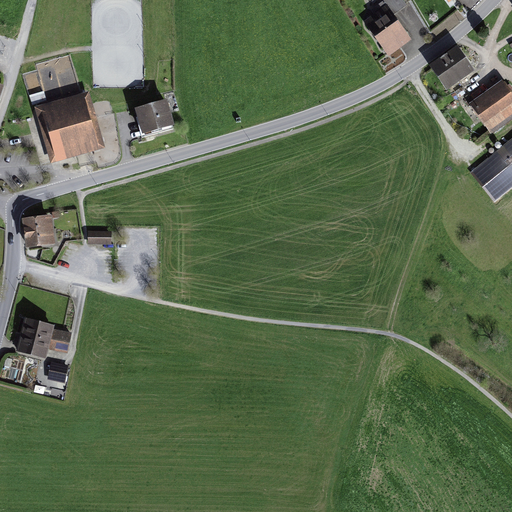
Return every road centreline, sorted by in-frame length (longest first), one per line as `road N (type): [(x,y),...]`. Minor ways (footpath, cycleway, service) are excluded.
road 1 (unclassified): [(0,326),(13,262),(11,209),(25,198),(319,112),(445,47),(495,0)]
road 2 (track): [(13,262),(219,314),(387,334)]
road 3 (track): [(387,334),(447,132),(408,69)]
road 4 (track): [(387,334),(419,346),(511,416)]
road 5 (track): [(0,122),(33,0)]
